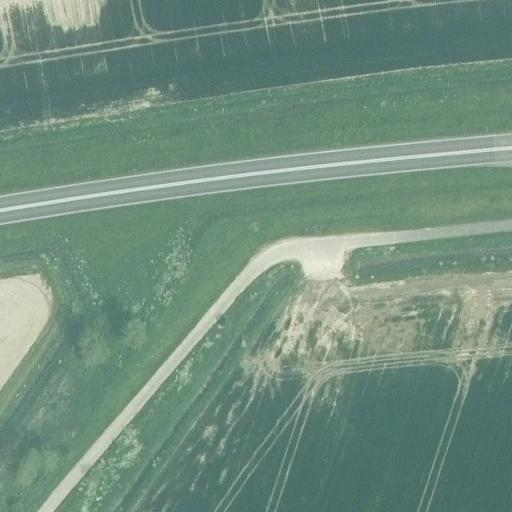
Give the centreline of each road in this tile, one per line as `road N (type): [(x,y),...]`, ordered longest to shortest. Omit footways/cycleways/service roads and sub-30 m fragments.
road 1 (trunk): [(0,211),(271,172),(511,149)]
road 2 (unclassified): [(45,511),(232,294)]
